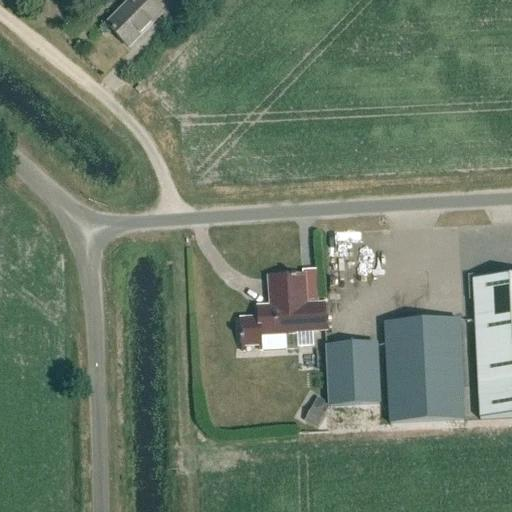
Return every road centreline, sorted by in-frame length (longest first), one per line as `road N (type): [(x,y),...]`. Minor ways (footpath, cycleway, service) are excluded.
road 1 (unclassified): [(511,201),(173,221)]
road 2 (unclassified): [(101,511),(93,280),(81,232)]
road 3 (unclassified): [(173,221),(163,178),(136,129),(0,12)]
